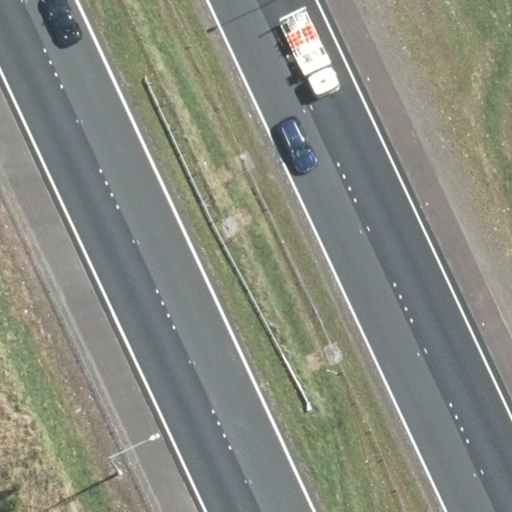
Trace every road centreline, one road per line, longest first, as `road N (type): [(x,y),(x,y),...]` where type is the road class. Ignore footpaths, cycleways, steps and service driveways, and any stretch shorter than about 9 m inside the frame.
road 1 (motorway): [(260,511),(21,0)]
road 2 (motorway): [(261,0),(500,511)]
